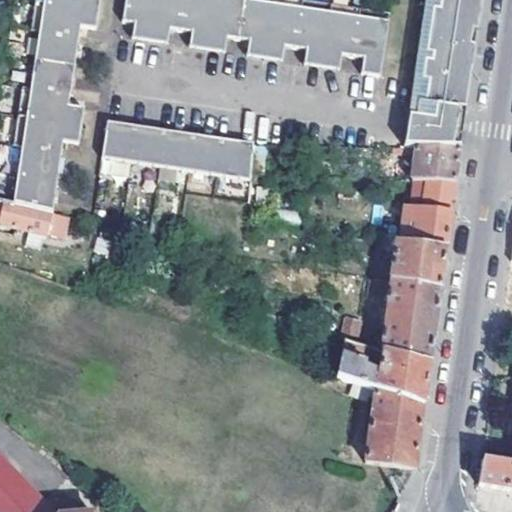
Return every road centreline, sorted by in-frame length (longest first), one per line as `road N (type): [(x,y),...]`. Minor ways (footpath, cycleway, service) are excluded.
road 1 (tertiary): [(443,494),(487,189)]
road 2 (tertiary): [(487,189),(511,27)]
